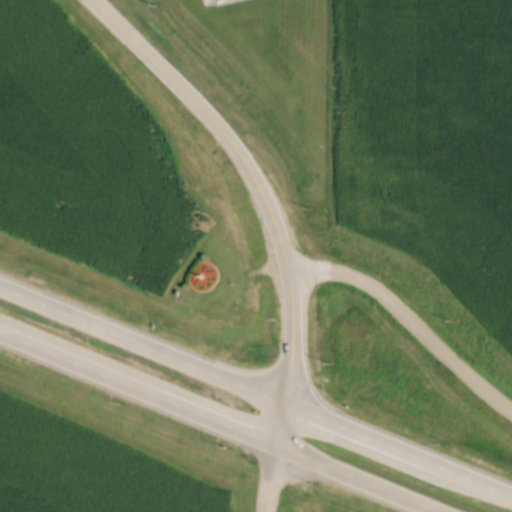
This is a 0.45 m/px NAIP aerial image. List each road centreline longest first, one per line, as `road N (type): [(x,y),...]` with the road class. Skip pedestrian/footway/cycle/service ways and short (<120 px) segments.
road 1 (tertiary): [(286,403),(294,295),(259,182),(207,111),(95,0)]
road 2 (trunk): [(286,403),(0,285)]
road 3 (trunk): [(0,332),(277,446)]
road 4 (residential): [(290,269),(336,270),(374,284),(511,411)]
road 5 (trunk): [(511,495),(286,403)]
road 6 (trunk): [(277,446),(437,511)]
